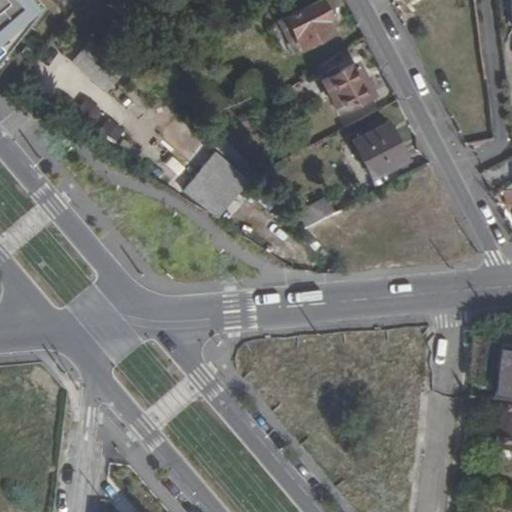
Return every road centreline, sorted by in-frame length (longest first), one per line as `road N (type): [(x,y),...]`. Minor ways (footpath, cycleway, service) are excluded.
road 1 (tertiary): [(458,290),(146,319)]
road 2 (residential): [(369,0),(511,273)]
road 3 (unclassified): [(316,511),(146,319)]
road 4 (unclassified): [(146,319),(0,142)]
road 5 (residential): [(430,511),(458,290)]
road 6 (unclassified): [(94,371),(214,511)]
road 7 (residential): [(78,511),(94,371)]
